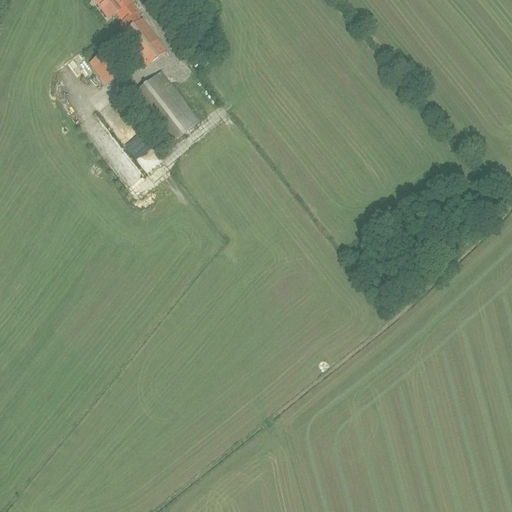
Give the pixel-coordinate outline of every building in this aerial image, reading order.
[(144,70),(167,53),(142,21),(141,22),(135,15),(138,13),(127,0),(93,0),(109,20),(116,14),(123,23),(121,25),(127,33),(120,38),(144,70)] [(111,47),(89,64),(106,87),(128,70),(111,47)] [(161,73),(129,98),(167,148),(199,123),(161,73)] [(157,166),(128,133),(119,141),(148,174),(157,166)] [(130,189),(138,202),(143,198),(136,186),(130,189)]
